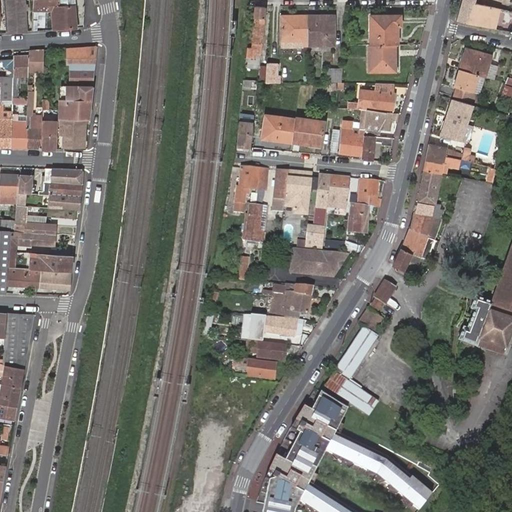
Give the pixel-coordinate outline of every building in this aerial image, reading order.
[(7,0),(10,33),(27,32),(24,0),(7,0)] [(56,30),(78,28),(76,0),(35,0),(35,11),(41,11),(39,26),(47,26),(47,10),(54,10),(56,30)] [(511,0),(504,0),(508,1),(507,0),(511,0),(511,12),(478,3),(479,0),(478,0),(462,0),(456,20),(505,31),(511,32),(511,0)] [(265,6),(256,6),(252,42),(251,47),(248,47),(247,57),(255,58),(256,53),(260,53),(265,6)] [(306,46),(306,16),(280,16),(280,41),(291,41),(291,38),(302,38),(302,46),(306,46)] [(333,16),(306,16),(306,46),(333,46),(333,16)] [(370,16),(370,45),(390,45),(394,45),(393,26),(400,26),(400,16),(370,16)] [(390,45),(370,45),(368,45),(368,71),(395,71),(394,61),(390,61),(390,45)] [(67,49),(67,53),(67,65),(70,64),(69,86),(70,86),(93,87),(97,58),(98,47),(87,48),(67,49)] [(477,75),(482,76),(484,77),(488,62),(490,54),(465,48),(459,70),(477,75)] [(36,51),(30,52),(30,58),(30,71),(35,71),(44,71),(45,51),(36,51)] [(30,71),(30,58),(15,57),(15,78),(29,78),(30,71)] [(278,63),(267,62),(265,82),(280,82),(280,75),(278,75),(278,63)] [(484,77),(493,79),(497,64),(488,62),(484,77)] [(341,83),(344,83),(345,70),(335,70),(335,83),(336,83),(341,83)] [(456,88),(453,97),(469,101),(477,75),(459,70),(454,88),(456,88)] [(469,101),(474,102),(482,76),(477,75),(469,101)] [(14,78),(0,77),(0,146),(11,147),(12,122),(13,112),(2,112),(2,104),(13,104),(13,99),(14,78)] [(391,94),(392,84),(374,83),(374,94),(379,94),(385,94),(391,94)] [(89,119),(93,87),(70,86),(69,86),(63,85),(63,99),(60,99),(59,108),(59,113),(59,118),(84,118),(89,119)] [(511,88),(505,86),(502,95),(509,97),(511,88)] [(392,94),(391,94),(385,94),(379,94),(374,94),(359,93),(358,104),(358,110),(362,111),(366,111),(376,111),(376,109),(392,110),(392,95),(392,94)] [(27,123),(26,147),(41,148),(42,120),(31,120),(32,94),(29,94),(28,99),(28,104),(27,122),(27,123)] [(459,141),(467,142),(471,128),(463,126),(469,104),(450,99),(439,137),(459,141)] [(364,135),(366,111),(362,111),(360,130),(360,136),(343,134),(341,153),(362,155),(364,135)] [(395,121),(397,113),(376,111),(366,111),(364,135),(379,137),(379,130),(389,131),(390,120),(395,121)] [(42,120),(41,148),(57,148),(57,131),(58,128),(58,121),(58,117),(59,118),(59,113),(53,112),(52,121),(42,120)] [(295,118),(265,114),(262,137),(321,144),(324,120),(296,116),(295,118)] [(84,118),(59,118),(58,117),(58,121),(58,128),(57,131),(57,148),(63,149),(63,145),(83,145),(84,118)] [(254,123),(240,121),(238,143),(244,144),(244,147),(251,148),(254,123)] [(12,122),(11,147),(26,147),(27,123),(12,122)] [(333,129),(330,152),(337,153),(340,130),(333,129)] [(362,155),(362,158),(372,160),(374,141),(385,141),(385,145),(390,145),(392,138),(379,137),(364,135),(362,155)] [(428,145),(422,170),(439,174),(440,172),(444,173),(445,166),(456,168),(458,161),(459,153),(444,149),(428,145)] [(461,154),(458,161),(473,164),(474,164),(476,152),(463,148),(461,154)] [(256,168),(242,167),(239,187),(239,186),(236,186),(234,203),(244,204),(245,201),(245,195),(248,195),(249,189),(250,189),(257,190),(259,190),(261,169),(256,168)] [(80,170),(47,168),(46,182),(45,182),(45,191),(42,192),(41,195),(50,195),(50,193),(50,182),(81,183),(82,171),(80,170)] [(268,169),(261,169),(259,190),(265,191),(268,169)] [(287,171),(277,170),(274,204),(282,205),(282,199),(285,199),(287,171)] [(439,174),(422,170),(416,201),(433,205),(439,174)] [(287,171),(285,199),(284,205),(295,206),(294,213),(308,214),(312,174),(287,171)] [(326,223),(327,203),(330,175),(320,174),(315,222),(323,223),(326,223)] [(18,194),(20,176),(0,175),(0,182),(0,202),(17,203),(18,194)] [(350,177),(330,175),(327,203),(347,205),(350,177)] [(32,177),(20,176),(18,194),(32,195),(32,177)] [(372,206),(377,207),(378,200),(376,200),(378,180),(360,178),(359,194),(364,195),(363,202),(372,203),(372,206)] [(80,194),(81,183),(50,182),(50,193),(50,195),(49,209),(78,210),(80,194)] [(250,194),(249,204),(262,206),(265,191),(259,190),(257,190),(257,194),(250,194)] [(415,200),(413,212),(430,216),(433,205),(416,201),(415,200)] [(244,204),(234,203),(232,212),(243,213),(244,204)] [(367,206),(361,205),(359,219),(354,219),(352,233),(364,234),(367,206)] [(14,229),(14,230),(12,247),(14,247),(18,247),(19,242),(55,244),(56,226),(40,225),(25,224),(26,217),(26,208),(16,207),(15,220),(14,229)] [(259,230),(262,210),(249,207),(244,240),(261,243),(263,231),(259,230)] [(413,212),(409,227),(429,235),(433,217),(430,216),(413,212)] [(429,235),(435,238),(438,218),(433,217),(429,235)] [(0,228),(14,229),(15,220),(0,219),(0,228)] [(308,227),(306,245),(321,246),(322,228),(315,227),(308,227)] [(409,227),(400,251),(409,255),(423,261),(426,262),(435,238),(429,235),(409,227)] [(0,292),(7,292),(8,284),(10,268),(12,247),(14,230),(0,229),(0,292)] [(300,248),(304,249),(305,241),(297,240),(297,248),(300,248)] [(346,242),(344,250),(358,253),(360,245),(346,242)] [(332,273),(344,253),(304,249),(300,248),(297,248),(292,247),(289,273),(313,275),(314,272),(332,273)] [(391,264),(392,264),(402,269),(406,262),(409,255),(400,251),(398,250),(391,264)] [(314,272),(313,275),(333,277),(348,253),(344,253),(332,273),(314,272)] [(29,269),(37,269),(38,269),(40,269),(70,271),(71,256),(41,255),(41,259),(30,258),(29,269)] [(409,255),(406,262),(420,268),(423,261),(409,255)] [(473,328),(469,326),(465,338),(509,353),(511,344),(511,256),(497,299),(481,293),(476,307),(480,308),(473,328)] [(235,279),(244,280),(247,258),(239,257),(235,279)] [(10,268),(8,284),(35,286),(37,269),(29,269),(15,268),(10,268)] [(39,286),(69,288),(70,271),(40,269),(39,286)] [(376,297),(371,307),(378,311),(384,301),(386,303),(394,287),(383,281),(375,297),(376,297)] [(309,287),(286,284),(286,287),(274,285),(273,293),(283,294),(307,297),(309,287)] [(307,297),(283,294),(282,298),(272,297),(270,312),(284,313),(284,308),(300,310),(307,310),(307,297)] [(345,376),(350,379),(351,377),(353,378),(381,335),(374,331),(383,317),(368,307),(359,321),(365,324),(338,368),(340,369),(338,371),(345,376)] [(476,307),(469,326),(473,328),(480,308),(476,307)] [(34,313),(0,312),(0,332),(3,332),(0,349),(0,362),(7,364),(24,367),(34,313)] [(295,319),(252,314),(250,331),(294,336),(295,319)] [(285,359),(287,345),(250,340),(249,355),(285,359)] [(237,365),(236,373),(247,374),(247,373),(274,376),(276,363),(249,360),(248,362),(238,361),(237,365)] [(209,369),(236,373),(237,365),(210,361),(209,369)] [(7,364),(3,385),(20,388),(24,367),(7,364)] [(338,371),(336,370),(327,385),(354,402),(363,387),(350,379),(345,376),(338,371)] [(20,388),(3,385),(0,402),(0,404),(16,407),(20,388)] [(382,399),(363,387),(354,402),(373,414),(382,399)] [(346,411),(312,390),(282,441),(270,464),(263,477),(253,510),(252,511),(292,511),(295,501),(313,511),(353,511),(307,482),(323,450),(378,473),(418,511),(430,493),(389,458),(332,434),(346,411)] [(0,417),(14,420),(16,407),(0,404),(0,417)] [(0,437),(0,442),(7,445),(12,425),(4,423),(0,437)] [(0,453),(4,455),(8,455),(9,447),(0,445),(0,453)]
